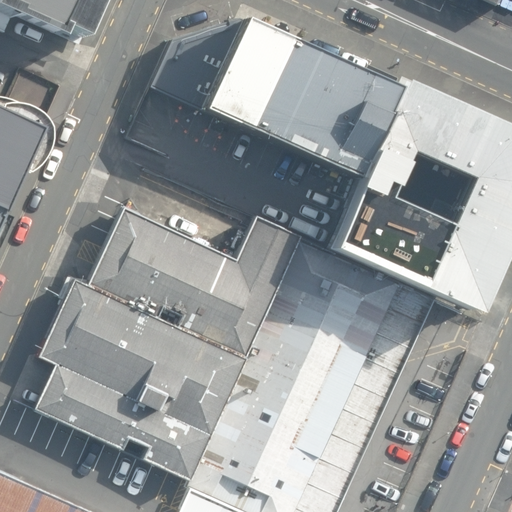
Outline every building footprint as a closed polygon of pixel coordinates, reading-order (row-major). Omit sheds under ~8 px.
[(106,0),(0,0),(0,30),(79,65),(106,0)] [(339,172),(377,81),(222,11),(216,22),(161,39),(141,85),(339,172)] [(394,80),(380,73),(377,81),(339,172),(310,241),(455,306),(481,246),(511,180),(487,121),(394,80)] [(511,180),(481,246),(511,259),(511,126),(396,74),(394,80),(487,121),(511,180)] [(0,216),(6,219),(24,177),(28,179),(37,172),(44,163),(49,153),(51,142),(49,131),(44,122),(33,114),(22,110),(12,109),(1,110),(0,109),(0,216)] [(301,239),(255,216),(232,260),(123,212),(87,280),(243,355),(301,239)] [(334,511),(431,306),(299,249),(196,481),(257,511),(334,511)] [(87,280),(75,278),(40,357),(52,364),(35,407),(189,477),(243,355),(87,280)] [(95,511),(0,469),(0,511),(95,511)] [(239,511),(188,490),(179,511),(239,511)]
